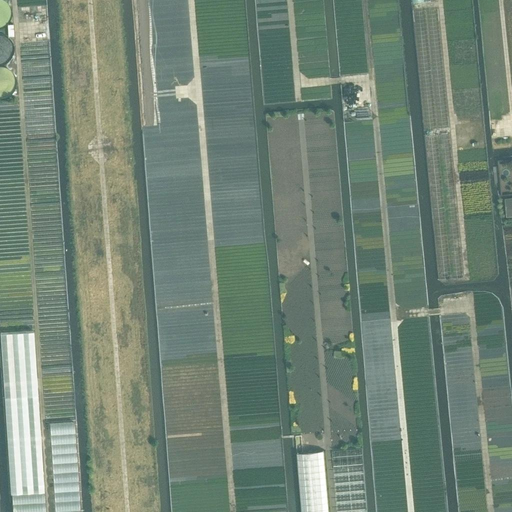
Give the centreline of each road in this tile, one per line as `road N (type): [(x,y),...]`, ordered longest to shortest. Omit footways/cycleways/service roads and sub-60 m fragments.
road 1 (track): [(410,511),(364,0)]
road 2 (track): [(232,511),(189,0)]
road 3 (track): [(127,511),(89,0)]
road 4 (track): [(49,511),(14,0)]
road 5 (track): [(333,511),(300,121)]
road 6 (track): [(465,279),(444,0)]
road 7 (track): [(371,78),(296,83),(288,0)]
